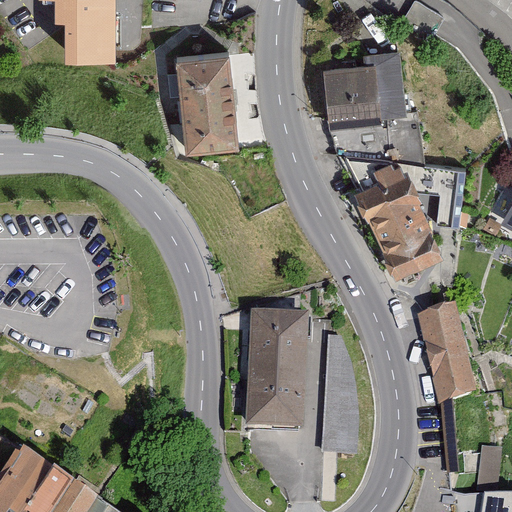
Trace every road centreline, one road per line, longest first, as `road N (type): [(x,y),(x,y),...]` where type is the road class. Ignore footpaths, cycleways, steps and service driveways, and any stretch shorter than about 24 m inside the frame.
road 1 (residential): [(281,0),(275,68),(290,146),(383,335),(397,396),(396,451),(370,511)]
road 2 (residential): [(226,511),(201,465),(199,313),(166,230),(131,185),(94,163),(0,155)]
